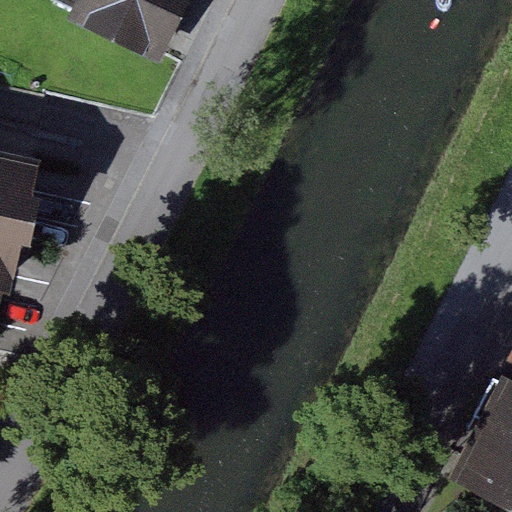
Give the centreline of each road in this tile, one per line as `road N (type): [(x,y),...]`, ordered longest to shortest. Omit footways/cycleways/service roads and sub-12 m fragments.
road 1 (residential): [(19,511),(85,393),(271,0)]
road 2 (residential): [(511,247),(373,511)]
